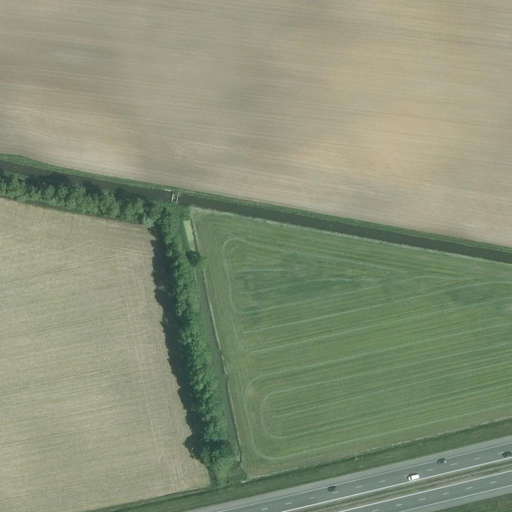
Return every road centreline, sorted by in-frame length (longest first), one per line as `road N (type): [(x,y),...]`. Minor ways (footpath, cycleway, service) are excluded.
road 1 (motorway): [(511,450),(249,511)]
road 2 (motorway): [(374,511),(511,478)]
